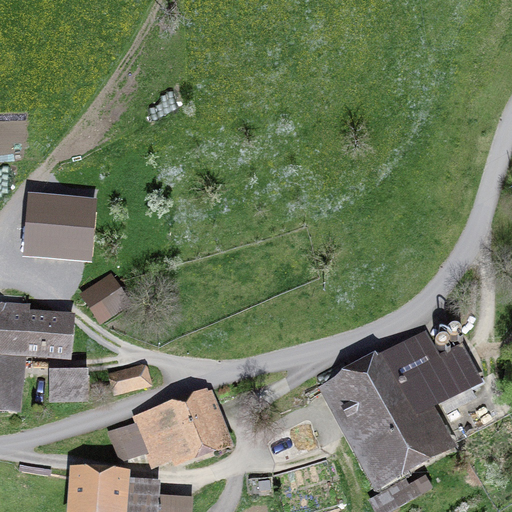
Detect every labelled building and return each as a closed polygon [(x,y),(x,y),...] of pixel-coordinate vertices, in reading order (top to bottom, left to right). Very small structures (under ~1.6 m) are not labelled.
[(93,203),(32,198),(27,250),(88,255),(93,203)] [(109,284),(84,301),(85,304),(88,302),(99,317),(121,302),(109,284)] [(0,400),(8,401),(11,361),(4,360),(5,349),(63,353),(65,321),(0,315),(0,400)] [(463,369),(446,378),(427,343),(332,392),(379,482),(438,451),(422,419),(474,391),(463,369)] [(144,369),(112,376),(116,394),(148,387),(144,369)] [(82,377),(51,377),(52,401),(82,401),(82,377)] [(151,465),(215,445),(202,403),(107,435),(116,465),(148,455),(151,465)] [(119,484),(79,481),(77,511),(185,511),(186,503),(153,501),(154,490),(118,487),(119,484)]
